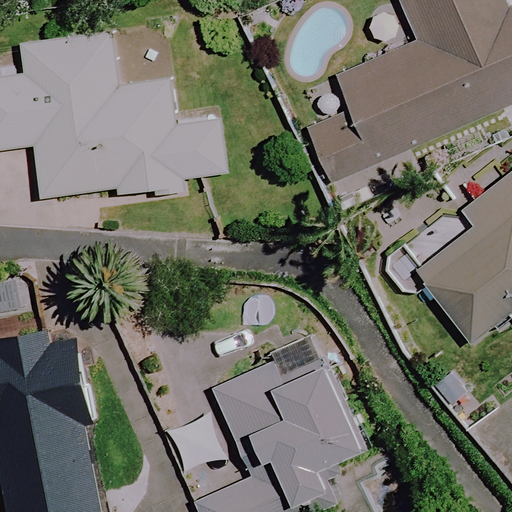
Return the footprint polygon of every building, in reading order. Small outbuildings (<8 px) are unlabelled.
[(511,0),(406,0),(425,44),(345,78),(358,110),(315,128),(339,186),(511,111),(511,0)] [(46,196),(123,191),(124,196),(161,194),(161,198),(192,196),(191,178),(199,178),(231,175),(228,118),(179,121),(176,83),(122,87),(119,37),(28,43),(30,72),(0,73),(0,150),(43,148),(46,196)] [(511,179),(466,214),(480,232),(424,274),(477,346),(511,319),(511,179)] [(85,424),(94,423),(100,421),(84,348),(51,355),(46,330),(0,339),(0,346),(2,354),(0,354),(0,449),(13,511),(119,511),(118,507),(103,510),(85,424)] [(371,450),(323,342),(219,388),(258,476),(201,501),(205,511),(328,511),(341,506),(325,471),(371,450)]
